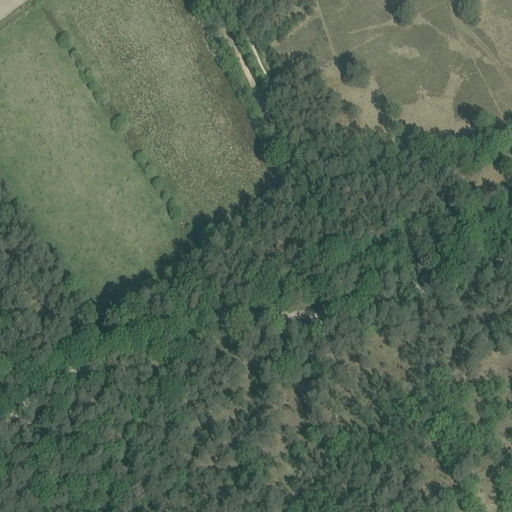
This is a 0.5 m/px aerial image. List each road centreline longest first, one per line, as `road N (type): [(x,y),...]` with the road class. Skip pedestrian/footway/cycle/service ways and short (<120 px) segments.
road 1 (track): [(0,421),(135,332),(177,320),(334,309),(511,242)]
road 2 (track): [(208,0),(360,302)]
